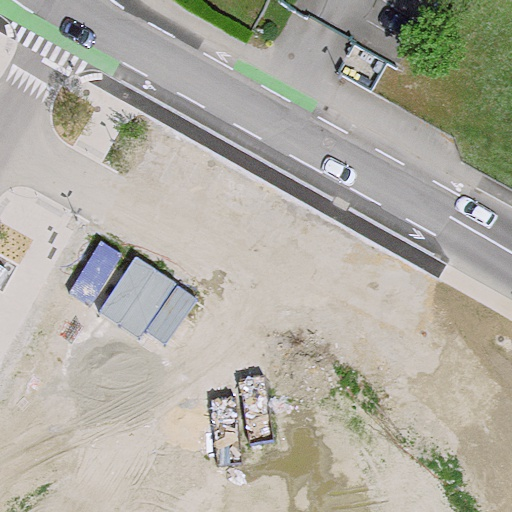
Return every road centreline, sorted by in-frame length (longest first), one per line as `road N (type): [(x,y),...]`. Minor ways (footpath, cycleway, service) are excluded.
road 1 (unclassified): [(78,0),(511,241)]
road 2 (residential): [(0,137),(77,0)]
